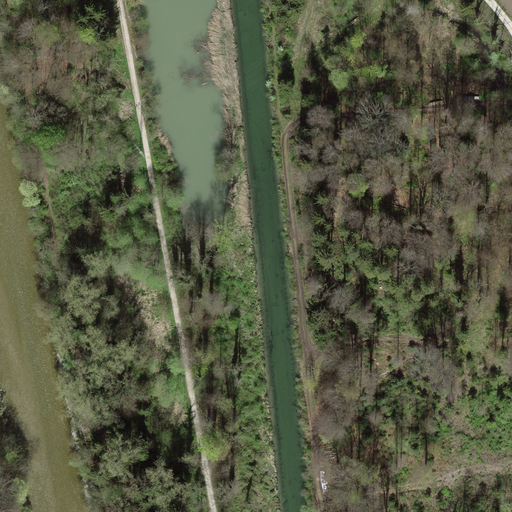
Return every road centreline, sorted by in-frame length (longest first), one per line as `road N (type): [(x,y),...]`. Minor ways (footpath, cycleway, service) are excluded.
road 1 (track): [(511,102),(303,122),(284,135),(323,511)]
road 2 (track): [(119,0),(215,511)]
